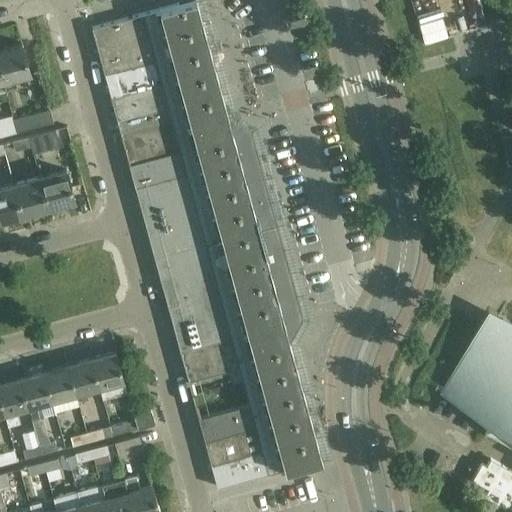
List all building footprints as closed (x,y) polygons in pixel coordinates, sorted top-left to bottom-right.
[(196,0),(190,0),(159,9),(160,9),(92,28),(129,164),(217,488),(285,470),(285,469),(321,459),(196,0)] [(196,0),(321,459),(285,469),(285,470),(288,481),(337,467),(329,439),(322,411),(296,315),(280,257),(288,255),(273,198),(264,201),(245,132),(248,131),(243,111),(240,112),(209,0),(157,0),(159,9),(190,0),(196,0)] [(31,74),(22,43),(0,49),(0,69),(5,90),(17,87),(15,78),(31,74)] [(54,122),(51,110),(51,109),(14,119),(17,132),(54,122)] [(0,136),(17,132),(14,119),(0,122),(0,136)] [(61,147),(60,142),(56,130),(30,137),(32,146),(34,154),(61,147)] [(32,146),(30,137),(13,142),(15,151),(32,146)] [(75,201),(67,170),(40,177),(49,208),(75,201)] [(49,208),(40,177),(14,184),(22,215),(49,208)] [(0,221),(22,215),(14,184),(0,187),(0,221)] [(511,511),(511,321),(503,317),(489,308),(445,387),(423,375),(421,379),(493,419),(487,431),(511,445),(511,469),(491,458),(487,465),(483,462),(473,478),(489,487),(486,494),(498,501),(493,508),(500,511),(511,511)] [(128,393),(116,351),(91,358),(99,388),(102,399),(128,393)] [(99,388),(91,358),(68,364),(76,394),(99,388)] [(76,394),(68,364),(44,370),(52,401),(76,394)] [(56,413),(52,401),(44,370),(20,377),(29,407),(32,420),(56,413)] [(29,407),(20,377),(0,382),(0,394),(5,414),(9,426),(20,423),(17,411),(29,407)] [(155,422),(152,411),(151,410),(149,409),(135,413),(135,414),(134,415),(134,416),(134,417),(136,426),(137,427),(138,428),(140,428),(154,424),(154,423),(155,422)] [(127,422),(110,426),(112,435),(129,431),(127,422)] [(103,428),(87,433),(89,441),(105,437),(103,428)] [(89,441),(87,433),(71,437),(73,446),(89,441)] [(139,437),(115,443),(119,460),(144,453),(139,437)] [(55,441),(40,445),(42,454),(57,450),(55,441)] [(25,459),(42,454),(40,445),(23,450),(25,459)] [(109,454),(107,445),(91,450),(94,458),(109,454)] [(0,453),(0,465),(17,461),(15,449),(0,453)] [(94,458),(91,450),(75,455),(77,463),(94,458)] [(62,467),(60,458),(44,463),(46,471),(62,467)] [(46,471),(44,463),(28,467),(30,475),(46,471)] [(159,511),(152,483),(139,487),(136,475),(124,478),(133,511),(159,511)] [(133,511),(124,478),(100,485),(107,511),(133,511)] [(107,511),(100,485),(77,491),(82,511),(107,511)] [(82,511),(77,491),(53,497),(56,509),(57,511),(82,511)] [(57,511),(56,509),(46,511),(43,511),(41,501),(29,504),(31,511),(57,511)]
